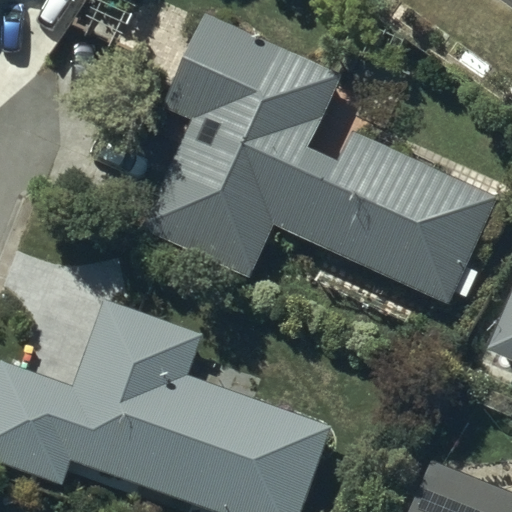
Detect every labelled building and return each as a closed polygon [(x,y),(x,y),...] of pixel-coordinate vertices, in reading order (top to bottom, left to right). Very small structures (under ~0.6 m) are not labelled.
[(511,0),(502,0),(497,8),(511,19),(511,0)] [(448,316),(495,211),(355,147),(338,182),(307,169),(339,87),(210,30),(169,122),(194,133),(145,242),(252,289),(274,238),(448,316)] [(511,311),(489,366),(511,375),(511,311)] [(8,376),(0,398),(0,471),(65,495),(73,472),(185,511),(308,511),(333,441),(190,390),(206,347),(108,313),(77,401),(8,376)] [(511,511),(511,506),(434,474),(418,511),(511,511)]
